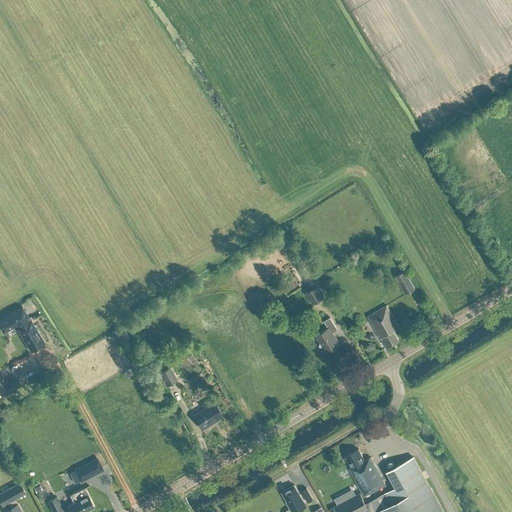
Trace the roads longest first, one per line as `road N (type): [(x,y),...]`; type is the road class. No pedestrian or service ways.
road 1 (tertiary): [(132,511),(511,286)]
road 2 (track): [(388,408),(209,511)]
road 3 (track): [(137,509),(50,352)]
